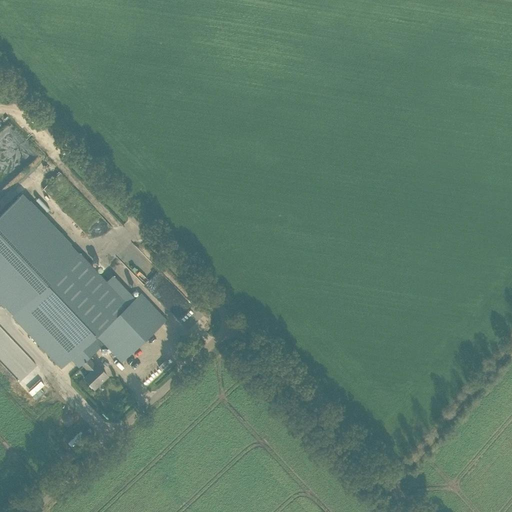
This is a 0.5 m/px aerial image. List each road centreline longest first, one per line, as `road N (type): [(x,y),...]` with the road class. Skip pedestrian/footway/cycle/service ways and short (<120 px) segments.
road 1 (unclassified): [(234,324),(0,80)]
road 2 (unclassified): [(33,511),(234,324)]
road 3 (unclassified): [(411,511),(234,324)]
road 4 (track): [(389,487),(511,346)]
